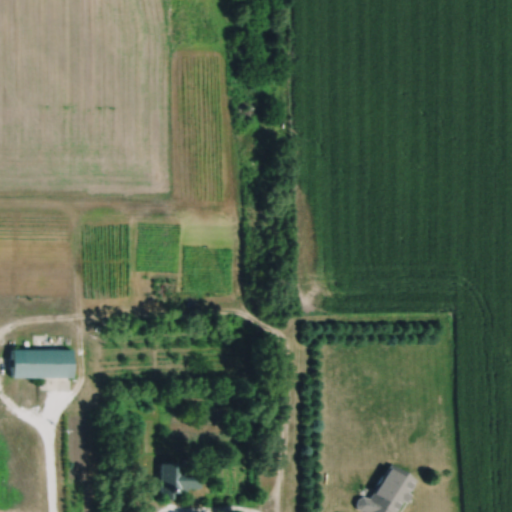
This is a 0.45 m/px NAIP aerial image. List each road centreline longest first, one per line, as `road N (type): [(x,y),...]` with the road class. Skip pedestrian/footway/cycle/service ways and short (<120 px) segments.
road 1 (track): [(237,309),(238,191),(223,30),(244,26),(263,37),(267,72),(236,171)]
road 2 (track): [(60,316),(225,307),(276,333),(285,364),(279,511)]
